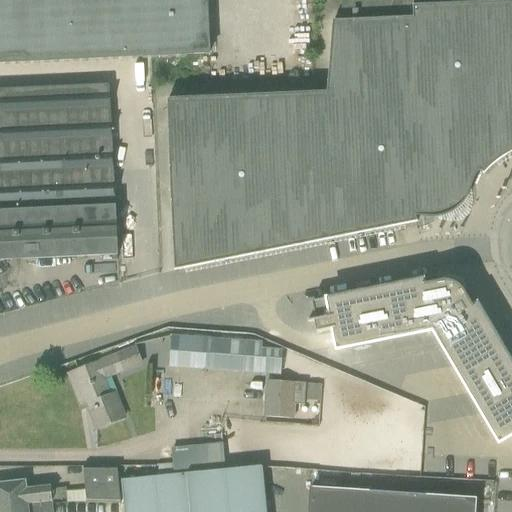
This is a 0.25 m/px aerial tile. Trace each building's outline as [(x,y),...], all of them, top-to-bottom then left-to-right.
[(0,0),(0,64),(208,55),(205,0),(0,0)] [(511,3),(412,8),(411,0),(341,0),(342,22),(332,22),(326,94),(166,101),(174,271),(416,223),(416,221),(416,219),(421,219),(426,220),(430,220),(438,219),(445,217),(451,214),(457,210),(462,205),(466,199),(469,193),(473,182),(476,175),(478,172),(482,173),(481,174),(482,175),(491,166),(504,157),(511,152),(511,3)] [(0,261),(117,256),(108,87),(0,91),(0,261)] [(443,282),(439,282),(438,278),(311,303),(315,321),(306,322),(306,324),(313,323),(315,334),(332,330),(336,350),(432,331),(498,443),(511,434),(511,366),(468,291),(464,294),(461,290),(458,288),(455,285),(451,283),(447,282),(443,282)] [(261,350),(261,343),(170,337),(168,367),(279,375),(280,351),(261,350)] [(102,379),(140,364),(134,348),(68,375),(68,376),(73,374),(95,430),(123,418),(114,394),(109,396),(102,379)] [(266,383),(263,418),(292,420),(293,405),(304,406),(305,394),(306,386),(266,383)] [(308,386),(307,397),(319,398),(319,395),(320,387),(308,386)] [(158,477),(224,471),(222,446),(170,450),(171,465),(157,466),(158,477)] [(85,503),(119,500),(116,465),(82,467),(85,503)] [(123,511),(265,511),(261,467),(224,471),(158,477),(120,481),(123,511)] [(49,487),(24,489),(24,482),(0,484),(0,507),(51,502),(78,499),(78,498),(67,499),(66,488),(50,490),(49,487)] [(312,488),(310,488),(308,511),(475,511),(476,499),(312,488)] [(52,511),(51,502),(0,507),(0,511),(52,511)]
